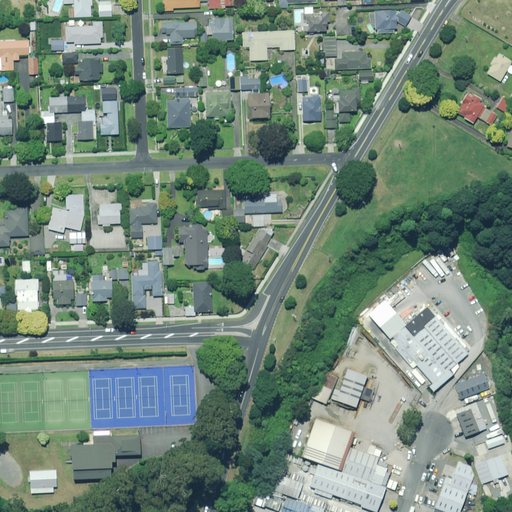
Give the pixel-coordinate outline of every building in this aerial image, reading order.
[(92,5),(92,0),(63,0),(64,4),(75,3),(75,9),(69,10),(70,17),(92,17),(91,5),(92,5)] [(163,0),(164,11),(173,11),(173,8),(200,7),(199,0),(163,0)] [(235,5),(234,0),(209,0),(210,9),(226,8),(226,6),(235,5)] [(113,16),(112,1),(99,2),(100,16),(113,16)] [(376,13),(369,13),(369,20),(373,29),(378,29),(378,33),(397,33),(397,22),(405,26),(411,15),(401,10),(397,14),(397,10),(376,11),(376,13)] [(322,12),(323,17),(315,17),(315,15),(303,15),(304,32),(327,31),(327,21),(334,21),(333,12),(322,12)] [(233,18),(209,19),(210,26),(212,26),(213,40),(234,40),(233,18)] [(197,37),(197,22),(162,23),(162,33),(171,33),(171,44),(184,44),(184,38),(197,37)] [(348,34),(347,24),(336,24),(336,35),(348,34)] [(99,43),(98,26),(76,27),(76,31),(67,31),(67,41),(75,40),(75,44),(99,43)] [(295,49),(295,31),(243,33),(243,47),(250,46),(251,60),(268,60),(267,47),(280,47),(281,50),(295,49)] [(64,50),(63,40),(52,40),(52,50),(64,50)] [(326,52),(326,57),(337,57),(337,40),(324,40),(324,52),(326,52)] [(30,59),(30,41),(0,41),(0,55),(1,56),(1,70),(14,70),(14,56),(19,56),(19,60),(25,59),(30,59)] [(184,73),(183,48),(167,48),(168,59),(166,59),(167,74),(184,73)] [(367,58),(366,51),(342,52),(342,59),(334,59),(334,70),(371,68),(371,58),(367,58)] [(78,52),(63,53),(63,63),(78,63),(78,52)] [(511,61),(497,53),(491,64),(492,65),(487,73),(501,81),(507,71),(511,73),(511,64),(510,64),(511,61)] [(103,72),(102,59),(79,61),(80,67),(75,67),(75,74),(80,74),(80,81),(100,80),(99,72),(103,72)] [(39,74),(39,60),(29,60),(29,74),(39,74)] [(242,90),(241,76),(229,77),(229,90),(242,90)] [(241,76),(242,90),(252,89),(253,96),(248,96),(248,111),(252,111),(252,119),(270,118),(269,100),(272,100),(272,92),(261,92),(260,78),(249,79),(249,76),(241,76)] [(307,91),(306,80),(298,80),(298,92),(307,91)] [(116,96),(116,85),(106,85),(105,96),(116,96)] [(198,86),(185,86),(185,87),(175,88),(175,96),(198,96),(198,86)] [(361,111),(360,88),(353,88),(353,90),(340,90),(340,101),(338,101),(339,122),(350,122),(349,111),(361,111)] [(15,90),(4,89),(3,101),(14,102),(15,90)] [(215,117),(215,119),(220,119),(220,117),(231,116),(231,91),(206,92),(206,117),(215,117)] [(496,110),(494,113),(480,104),(482,100),(468,92),(462,102),(463,103),(458,112),(465,116),(464,118),(473,123),(477,116),(493,126),(499,116),(497,115),(499,112),(496,110)] [(86,110),(86,96),(50,97),(50,111),(43,112),(43,123),(47,123),(47,141),(62,141),(62,123),(59,123),(59,117),(55,117),(55,112),(82,112),(82,121),(78,121),(78,140),(94,140),(94,121),(96,121),(96,109),(86,110)] [(322,120),(321,96),(306,97),(306,98),(302,98),(303,121),(322,120)] [(177,98),(173,101),(167,101),(168,128),(191,127),(190,98),(177,98)] [(511,103),(503,98),(497,107),(505,112),(511,103)] [(101,123),(101,135),(119,135),(119,118),(118,118),(118,102),(103,102),(103,113),(108,113),(108,117),(103,118),(103,123),(101,123)] [(336,109),(326,110),(327,128),(337,128),(336,109)] [(9,119),(9,116),(0,116),(0,135),(14,134),(13,119),(9,119)] [(264,198),(244,199),(245,214),(279,212),(278,193),(264,194),(264,198)] [(49,229),(63,232),(64,226),(81,230),(85,215),(84,194),(67,194),(67,209),(70,209),(70,211),(54,207),(49,229)] [(223,209),(224,196),(202,195),(201,207),(208,207),(208,209),(223,209)] [(131,209),(131,224),(133,224),(133,225),(131,225),(131,238),(143,237),(143,223),(157,223),(157,203),(148,203),(148,207),(139,207),(139,209),(131,209)] [(122,211),(122,204),(99,205),(100,218),(98,218),(98,224),(103,224),(103,226),(110,226),(110,224),(121,223),(120,211),(122,211)] [(28,236),(28,207),(15,208),(15,211),(6,211),(6,226),(0,226),(0,246),(11,246),(10,236),(28,236)] [(244,209),(234,209),(234,222),(245,222),(244,209)] [(233,210),(223,210),(223,222),(233,222),(233,210)] [(264,214),(253,216),(254,227),(265,226),(264,214)] [(186,249),(186,265),(192,265),(192,269),(208,269),(207,230),(202,230),(202,224),(192,224),(192,227),(179,227),(179,242),(183,242),(183,249),(186,249)] [(267,228),(265,232),(260,230),(256,238),(254,237),(240,261),(254,269),(271,237),(274,232),(267,228)] [(87,243),(86,232),(70,233),(70,243),(87,243)] [(44,236),(30,237),(31,255),(45,254),(44,236)] [(163,249),(162,236),(148,237),(148,249),(163,249)] [(164,265),(173,265),(173,256),(180,256),(180,248),(164,248),(164,265)] [(31,273),(30,261),(23,261),(23,267),(21,267),(21,273),(31,273)] [(144,289),(153,289),(153,296),(163,295),(162,270),(159,270),(159,261),(148,262),(148,275),(133,276),(134,308),(146,308),(146,294),(144,294),(144,289)] [(112,270),(112,272),(109,272),(109,277),(112,277),(112,279),(129,279),(129,270),(112,270)] [(68,280),(68,275),(53,275),(53,300),(58,300),(58,304),(73,304),(72,280),(68,280)] [(92,301),(108,301),(108,297),(112,297),(112,281),(103,281),(103,275),(92,275),(92,301)] [(39,309),(38,279),(16,280),(16,292),(18,292),(18,310),(25,310),(25,313),(32,312),(32,309),(39,309)] [(213,311),(212,282),(193,282),(194,307),(185,307),(186,316),(196,315),(196,312),(213,311)] [(86,306),(86,294),(76,294),(77,306),(86,306)] [(375,308),(358,327),(434,394),(450,377),(447,374),(466,354),(430,322),(425,328),(405,310),(392,323),(375,308)] [(368,377),(347,370),(337,400),(358,407),(368,377)] [(339,378),(325,371),(313,397),(326,404),(339,378)] [(484,377),(451,391),(457,405),(490,391),(484,377)] [(473,412),(455,420),(465,441),(482,434),(473,412)] [(352,432),(311,419),(299,457),(339,470),(352,432)] [(502,433),(499,419),(494,421),(498,435),(502,433)] [(502,435),(484,442),(489,453),(506,445),(502,435)] [(140,441),(90,443),(90,450),(70,451),(71,485),(114,484),(114,461),(141,460),(140,441)] [(343,473),(385,487),(393,463),(351,450),(343,473)] [(499,455),(473,466),(482,486),(508,475),(499,455)] [(376,511),(385,487),(318,466),(309,488),(374,511),(376,511)] [(451,487),(468,492),(474,472),(457,467),(451,487)] [(277,470),(270,488),(298,499),(305,481),(277,470)] [(55,475),(28,476),(28,495),(55,494),(55,475)] [(451,487),(443,484),(434,510),(439,511),(461,511),(468,492),(451,487)] [(283,495),(260,486),(254,504),(278,511),(283,495)] [(324,511),(287,498),(281,511),(324,511)]
